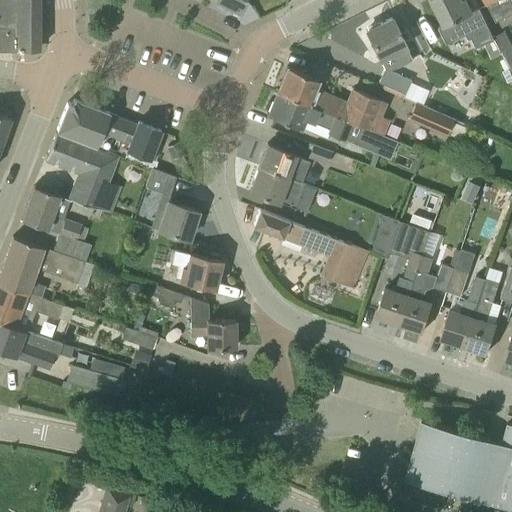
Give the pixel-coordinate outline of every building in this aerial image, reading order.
[(0,0),(0,48),(38,49),(38,0),(0,0)] [(215,0),(238,12),(244,0),(215,0)] [(472,12),(465,0),(462,0),(461,0),(431,0),(439,16),(452,41),(465,34),(468,40),(478,35),(484,48),(496,43),(493,37),(479,9),(472,12)] [(484,0),(493,17),(495,22),(511,13),(511,3),(510,0),(484,0)] [(412,60),(400,36),(391,18),(365,30),(384,69),(378,83),(406,94),(412,80),(390,71),(412,60)] [(511,47),(504,31),(493,37),(496,43),(510,71),(511,70),(511,47)] [(276,91),(364,127),(367,128),(379,99),(353,88),(347,102),(314,88),(317,79),(286,66),(276,91)] [(396,140),(367,128),(364,127),(276,91),(267,114),(300,127),(304,118),(330,129),(328,133),(343,139),(345,134),(391,152),(396,140)] [(111,136),(129,143),(136,124),(108,112),(74,99),(66,102),(56,129),(96,145),(95,146),(105,150),(111,136)] [(452,119),(422,106),(415,103),(408,119),(445,135),(452,119)] [(0,115),(0,143),(1,144),(10,119),(0,115)] [(137,121),(136,124),(129,143),(126,149),(152,159),(158,146),(154,144),(160,130),(137,121)] [(45,158),(63,165),(80,172),(69,199),(95,207),(115,156),(55,132),(45,158)] [(173,158),(182,154),(177,142),(167,146),(173,158)] [(296,155),(285,151),(267,144),(258,166),(301,182),(309,160),(295,155),(296,155)] [(307,157),(318,161),(326,164),(331,151),(313,144),(307,157)] [(301,182),(258,166),(248,191),(278,203),(279,202),(295,208),(304,184),(301,182)] [(175,177),(175,176),(150,168),(144,187),(161,193),(169,196),(175,177)] [(63,217),(69,199),(52,193),(33,186),(21,220),(58,233),(52,250),(84,261),(90,244),(75,239),(81,223),(63,217)] [(197,210),(167,200),(159,229),(188,239),(197,210)] [(252,225),(314,249),(328,255),(320,275),(341,283),(356,246),(331,236),(301,225),(259,208),(252,225)] [(389,251),(399,220),(383,214),(370,251),(386,257),(389,251)] [(396,290),(385,287),(376,316),(399,323),(422,254),(430,231),(399,220),(389,251),(410,258),(403,277),(400,276),(396,290)] [(93,265),(84,261),(52,250),(31,243),(12,236),(0,269),(0,282),(39,297),(44,285),(30,280),(37,258),(80,273),(77,283),(86,286),(93,265)] [(461,249),(456,263),(455,267),(447,291),(460,296),(475,253),(461,249)] [(179,280),(195,284),(215,288),(218,273),(220,273),(222,264),(220,263),(221,260),(189,253),(186,267),(182,266),(179,280)] [(436,275),(427,272),(432,257),(422,254),(399,323),(423,331),(432,303),(422,299),(426,289),(433,286),(447,291),(455,267),(441,263),(436,275)] [(511,301),(511,266),(501,298),(511,301)] [(440,337),(464,345),(486,279),(475,275),(468,298),(466,297),(461,313),(450,309),(440,337)] [(487,353),(493,334),(497,324),(486,321),(499,283),(486,279),(464,345),(487,353)] [(0,321),(13,326),(27,331),(35,309),(57,317),(62,305),(39,297),(0,282),(0,321)] [(171,307),(173,299),(180,302),(183,294),(155,284),(152,292),(161,295),(158,303),(171,307)] [(189,296),(190,319),(190,331),(206,331),(206,347),(234,347),(234,319),(207,319),(208,302),(189,296)] [(13,326),(0,321),(0,351),(43,367),(49,353),(57,356),(62,344),(27,331),(13,326)] [(155,337),(125,327),(121,339),(152,349),(155,337)] [(71,361),(90,364),(92,353),(74,349),(71,361)] [(105,393),(116,395),(122,377),(71,362),(65,382),(105,393)] [(405,478),(508,507),(511,508),(511,423),(507,422),(502,442),(421,420),(405,478)] [(124,511),(130,494),(104,486),(96,511),(124,511)]
